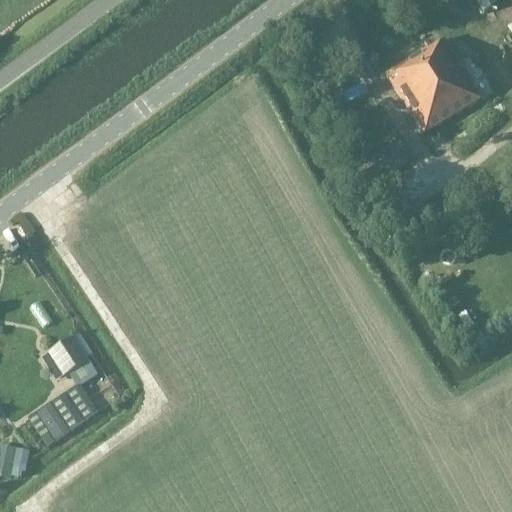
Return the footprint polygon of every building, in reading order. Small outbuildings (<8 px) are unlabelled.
[(423,137),(481,102),(442,43),(384,77),(423,137)] [(395,145),(355,172),(361,181),(367,190),(375,185),(405,165),(407,163),(401,154),(395,145)] [(72,339),(47,355),(62,379),(70,374),(87,363),(72,339)] [(87,363),(70,374),(78,386),(79,388),(81,387),(96,377),(87,363)] [(102,376),(85,387),(96,405),(113,395),(102,376)] [(74,389),(63,397),(82,426),(94,419),(74,389)] [(59,399),(48,407),(67,436),(79,429),(59,399)] [(44,409),(32,416),(52,446),(64,438),(44,409)] [(17,450),(0,446),(0,477),(14,481),(24,475),(25,471),(13,468),(17,450)]
